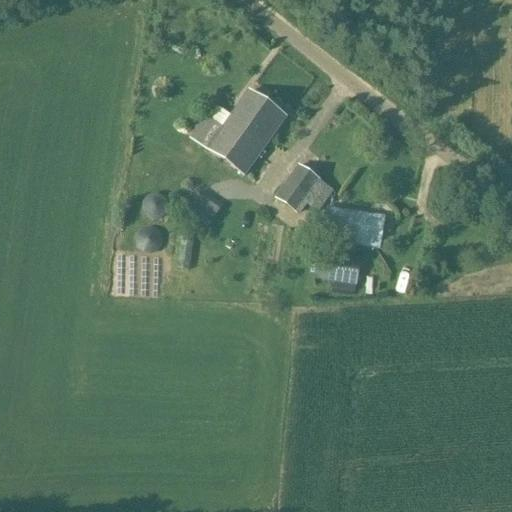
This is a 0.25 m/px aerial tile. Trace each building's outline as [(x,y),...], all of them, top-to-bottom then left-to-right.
[(206,119),(191,140),(244,178),(286,120),(250,94),(223,131),(206,119)] [(298,167),(275,200),(297,216),(320,183),(298,167)] [(202,193),(187,213),(208,228),(223,208),(202,193)] [(145,196),(145,219),(171,219),(171,196),(145,196)] [(326,211),(320,245),(378,255),(384,221),(326,211)] [(318,252),(313,282),(357,289),(361,259),(318,252)]
